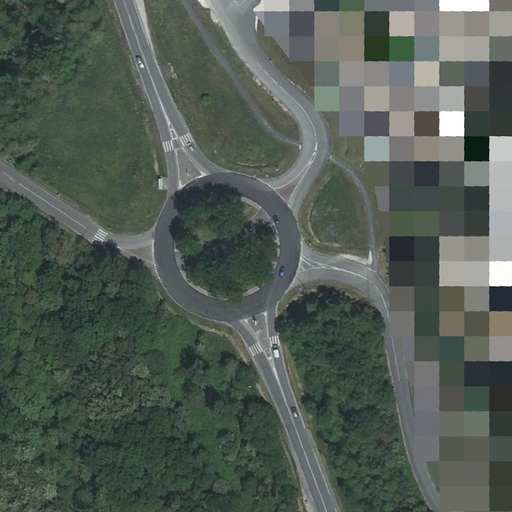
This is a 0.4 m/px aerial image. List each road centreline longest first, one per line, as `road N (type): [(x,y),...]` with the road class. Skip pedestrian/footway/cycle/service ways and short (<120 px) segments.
road 1 (unclassified): [(316,151),(310,119),(246,47),(222,0)]
road 2 (primary): [(322,511),(278,381)]
road 3 (unclassified): [(0,172),(107,242)]
road 4 (primary): [(165,116),(124,0)]
